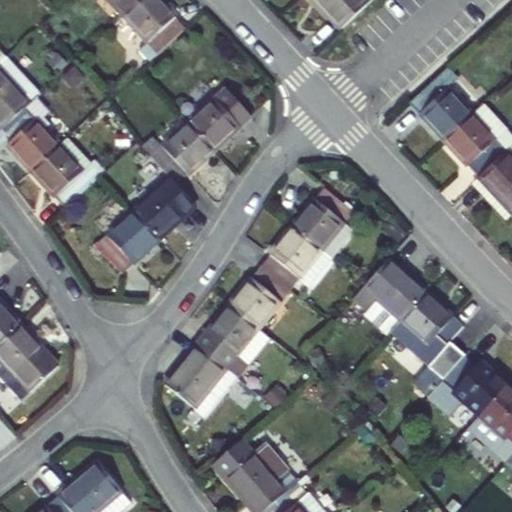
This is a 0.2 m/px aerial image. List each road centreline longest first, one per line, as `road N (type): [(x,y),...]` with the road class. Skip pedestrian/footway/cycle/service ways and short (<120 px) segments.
road 1 (residential): [(114,379),(188,293),(259,179),(329,109)]
road 2 (residential): [(329,109),(511,304)]
road 3 (residential): [(0,197),(114,379)]
road 4 (residential): [(329,109),(452,0)]
road 5 (residential): [(114,379),(191,511)]
road 6 (residential): [(0,478),(114,379)]
road 7 (residential): [(227,0),(329,109)]
